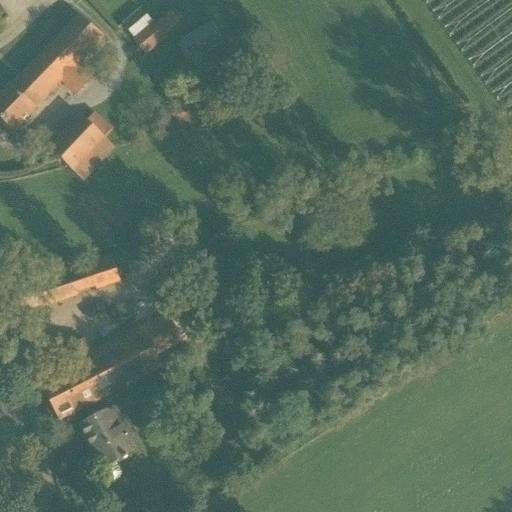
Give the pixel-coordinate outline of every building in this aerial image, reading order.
[(163,34),(177,22),(167,10),(152,23),(163,34)] [(140,15),(122,35),(146,56),(164,36),(140,15)] [(97,87),(76,66),(102,41),(78,18),(10,88),(9,88),(0,97),(0,119),(13,133),(34,111),(33,111),(60,83),(81,103),(97,87)] [(211,23),(179,39),(181,42),(182,44),(189,59),(213,47),(221,42),(214,29),(211,23)] [(202,119),(196,101),(193,94),(170,102),(181,129),(203,121),(202,119)] [(112,130),(95,114),(86,123),(80,116),(48,150),(84,183),(115,149),(104,139),(112,130)] [(95,285),(87,264),(4,295),(12,316),(95,285)] [(153,359),(182,342),(166,304),(123,327),(124,329),(112,335),(115,341),(90,354),(83,340),(61,352),(71,372),(42,386),(60,421),(86,408),(92,420),(80,426),(94,453),(89,456),(97,472),(103,469),(109,480),(112,478),(114,482),(119,479),(118,476),(121,474),(116,462),(137,450),(116,403),(115,404),(110,392),(157,368),(153,359)]
